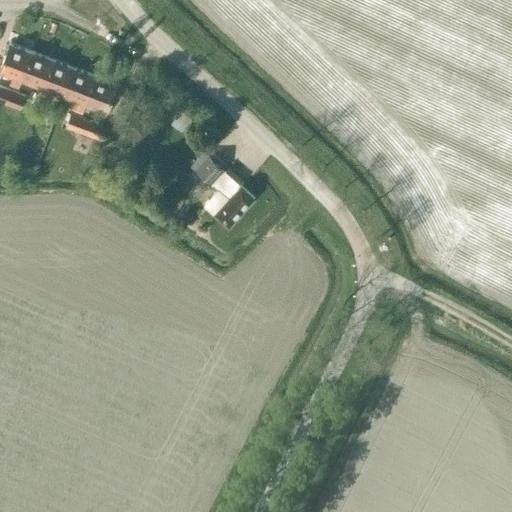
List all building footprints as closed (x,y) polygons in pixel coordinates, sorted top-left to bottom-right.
[(17,79),(21,81),(22,81),(34,52),(11,43),(0,71),(0,72),(14,78),(12,83),(15,85),(17,79)] [(56,60),(34,52),(22,81),(42,88),(40,94),(42,95),(44,90),(56,60)] [(56,60),(44,90),(42,95),(46,96),(48,91),(66,98),(77,68),(56,60)] [(84,104),(86,105),(97,75),(77,68),(66,98),(84,104)] [(86,105),(84,104),(82,110),(88,112),(90,107),(105,112),(116,82),(97,75),(86,105)] [(0,100),(8,104),(13,90),(0,85),(0,100)] [(26,95),(13,90),(8,104),(21,108),(26,95)] [(174,118),(185,126),(191,118),(180,110),(174,118)] [(66,125),(82,132),(87,118),(70,112),(66,125)] [(99,138),(104,125),(87,118),(82,132),(99,138)] [(116,129),(104,125),(99,138),(111,142),(116,129)] [(229,226),(254,197),(224,170),(225,169),(208,154),(196,143),(178,163),(191,174),(194,170),(212,185),(216,180),(232,194),(226,201),(215,192),(204,204),(229,226)]
